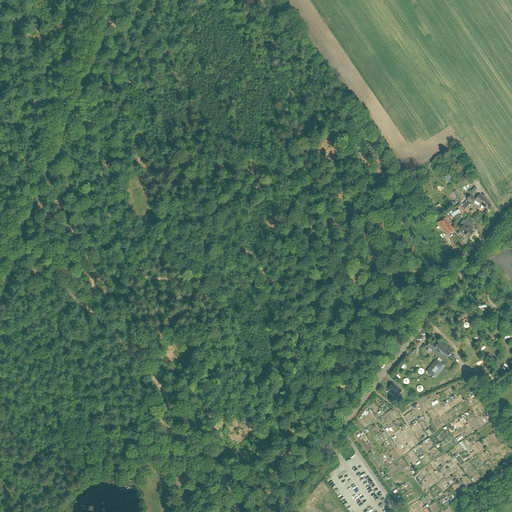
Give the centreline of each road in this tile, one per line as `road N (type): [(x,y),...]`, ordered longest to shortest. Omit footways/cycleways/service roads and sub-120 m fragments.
road 1 (track): [(237,511),(155,383),(101,322),(30,270)]
road 2 (track): [(433,269),(245,281),(120,276)]
road 3 (unclassified): [(275,511),(465,268)]
road 4 (track): [(0,297),(77,97)]
